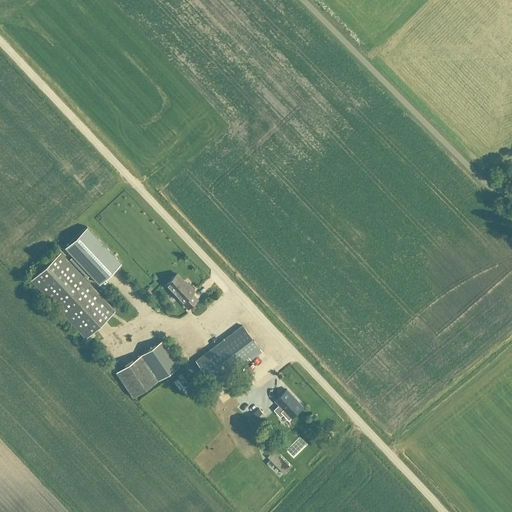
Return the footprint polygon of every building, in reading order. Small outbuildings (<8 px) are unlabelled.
[(99,284),(121,264),(87,227),(65,248),(73,257),(70,260),(87,278),(91,275),(99,284)] [(115,311),(60,252),(31,280),(86,338),(115,311)] [(188,309),(198,300),(192,294),(194,291),(188,285),(187,286),(177,274),(166,285),(188,309)] [(126,324),(129,330),(140,324),(137,318),(126,324)] [(224,375),(260,349),(243,326),(196,361),(220,392),(231,384),(224,375)] [(133,397),(179,366),(178,365),(162,341),(116,372),(133,397)] [(291,418),(303,407),(287,390),(275,401),(280,406),(275,411),(281,417),(286,412),(291,418)] [(260,424),(268,416),(259,408),(252,416),(260,424)] [(420,449),(414,451),(418,462),(425,459),(420,449)] [(267,463),(271,468),(275,465),(284,474),(291,467),(275,450),(268,457),(270,460),(267,463)]
